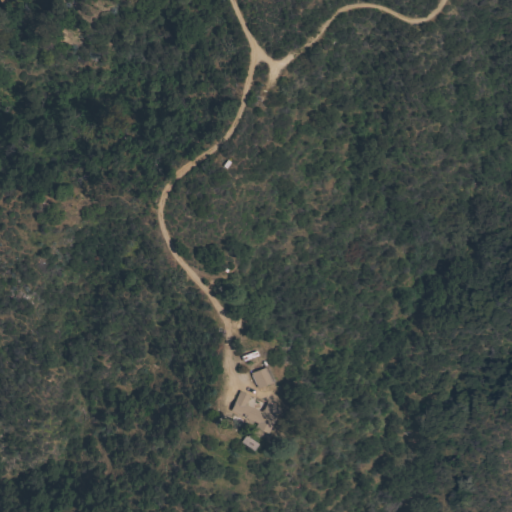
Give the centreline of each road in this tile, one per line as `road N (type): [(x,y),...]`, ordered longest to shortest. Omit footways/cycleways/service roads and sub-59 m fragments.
road 1 (track): [(257,51),(240,118),(159,197),(158,228),(215,300),(227,330),(230,378)]
road 2 (track): [(445,0),(417,23),(351,6),(277,64),(257,51),(233,0)]
